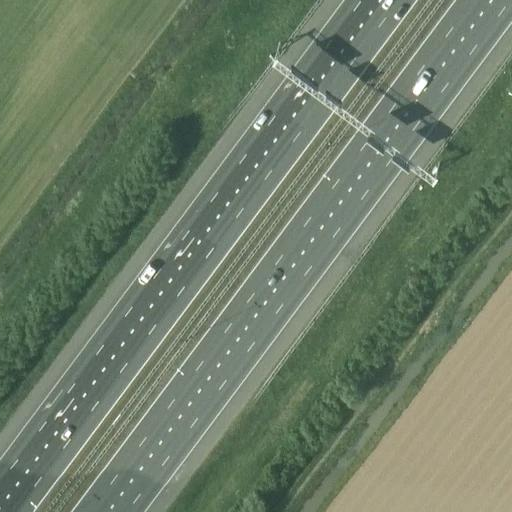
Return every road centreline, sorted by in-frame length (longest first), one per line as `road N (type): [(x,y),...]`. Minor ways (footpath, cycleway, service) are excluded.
road 1 (motorway): [(108,511),(491,0)]
road 2 (motorway): [(381,0),(0,509)]
